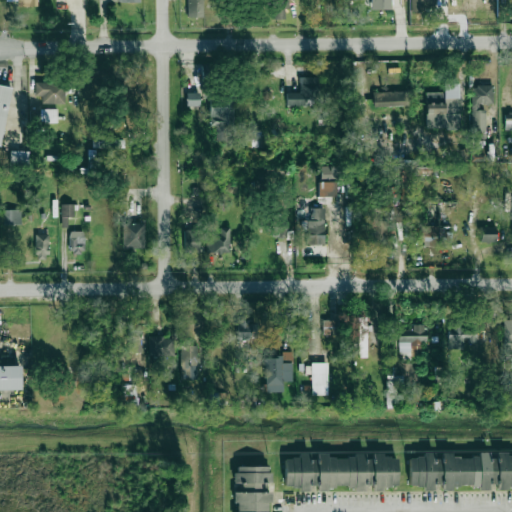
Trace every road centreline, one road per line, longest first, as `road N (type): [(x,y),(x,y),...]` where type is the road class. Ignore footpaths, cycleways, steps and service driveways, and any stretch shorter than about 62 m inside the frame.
road 1 (residential): [(0,287),(511,280)]
road 2 (residential): [(0,48),(511,41)]
road 3 (residential): [(166,284),(162,0)]
